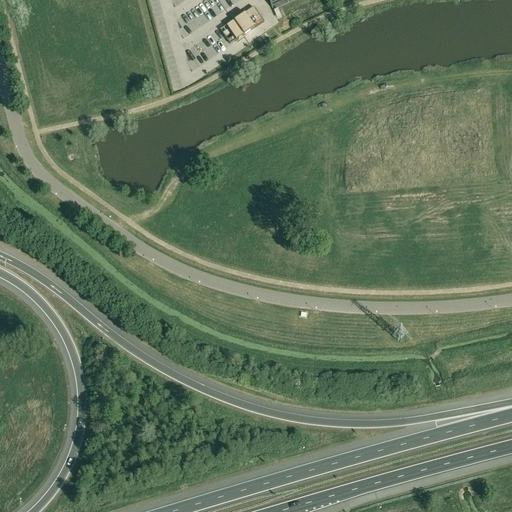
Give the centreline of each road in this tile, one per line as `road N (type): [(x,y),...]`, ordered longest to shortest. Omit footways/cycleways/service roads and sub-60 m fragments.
road 1 (unclassified): [(0,79),(19,140),(40,174),(184,271),(322,304),(420,308),(511,299)]
road 2 (motorway): [(511,406),(372,424),(241,404),(134,352),(0,256)]
road 3 (motorway): [(511,415),(172,511)]
road 4 (motorway): [(0,275),(52,320),(78,387),(68,457),(28,511)]
road 5 (motorway): [(280,511),(511,447)]
